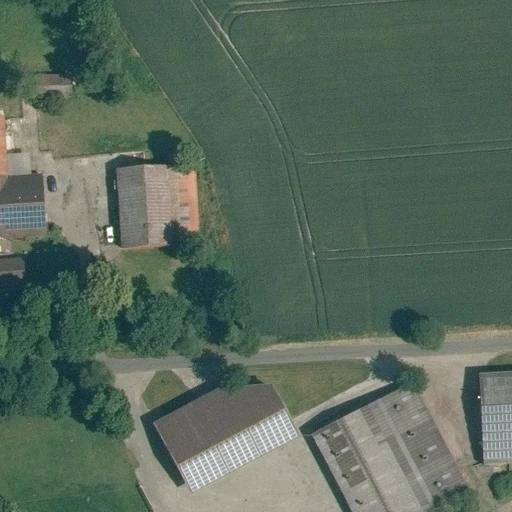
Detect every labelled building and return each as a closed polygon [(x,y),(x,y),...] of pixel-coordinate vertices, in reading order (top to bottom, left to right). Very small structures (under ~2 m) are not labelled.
[(68,55),(17,55),(17,78),(68,78),(68,55)] [(0,239),(41,237),(38,190),(10,191),(6,120),(0,119),(0,239)] [(123,158),(124,257),(198,256),(196,174),(164,175),(164,157),(123,158)] [(0,287),(29,286),(27,255),(0,256),(0,287)] [(511,371),(474,373),(479,455),(511,453),(511,371)] [(436,511),(465,498),(408,381),(306,431),(345,511),(154,511),(143,490),(97,511),(436,511)] [(220,386),(150,424),(188,495),(295,437),(266,383),(220,386)]
